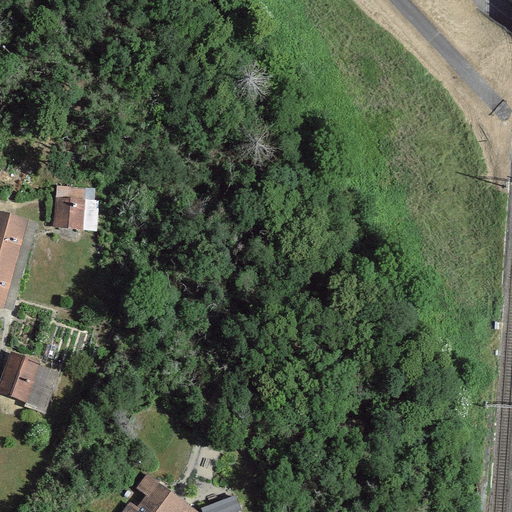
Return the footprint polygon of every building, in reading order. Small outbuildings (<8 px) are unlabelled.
[(55,186),(54,228),(97,230),(98,188),(55,186)] [(29,222),(0,214),(0,311),(4,312),(29,222)] [(40,366),(9,355),(0,380),(0,397),(26,407),(40,366)] [(218,453),(198,447),(190,471),(210,478),(218,453)] [(197,511),(142,475),(133,489),(142,495),(134,507),(125,501),(117,511),(197,511)] [(229,511),(237,509),(231,494),(199,507),(201,511),(229,511)]
